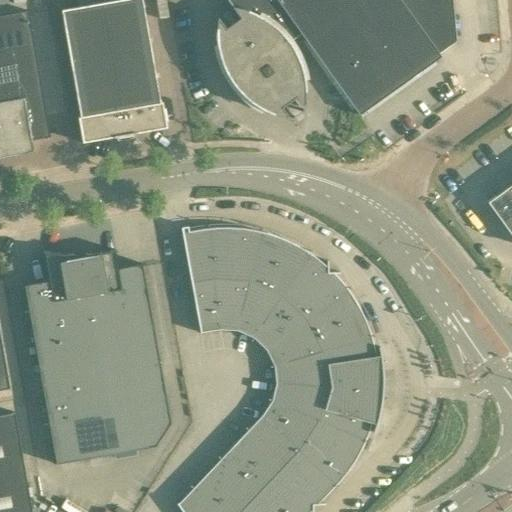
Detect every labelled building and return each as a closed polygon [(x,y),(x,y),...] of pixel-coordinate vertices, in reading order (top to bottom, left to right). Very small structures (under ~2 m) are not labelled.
[(82,143),(166,128),(162,102),(160,103),(141,0),(120,0),(61,10),(80,116),(78,117),(82,143)] [(286,117),(291,118),(303,110),(304,105),(304,100),(305,95),(305,90),(304,86),(304,81),(303,78),(303,73),(302,71),(301,66),(299,62),(297,57),(296,55),(294,51),(293,49),(289,42),(301,34),(347,99),(359,115),(441,57),(439,54),(456,41),(452,0),(227,0),(240,18),(225,29),(217,17),(216,21),(215,26),(215,31),(215,36),(216,41),(216,46),(217,50),(218,55),(220,60),(221,64),(223,69),(226,73),(228,77),(231,81),(234,85),(237,89),(240,93),(243,96),(247,99),(251,102),(255,105),(259,107),(263,110),(268,112),(272,114),(277,115),(281,116),(286,117)] [(31,140),(49,137),(27,11),(0,15),(0,157),(33,152),(31,140)] [(511,183),(487,202),(511,236),(511,183)] [(195,230),(188,232),(187,226),(181,227),(200,333),(202,333),(201,332),(219,329),(237,331),(253,338),(266,350),(273,366),(275,383),(271,401),(261,415),(178,503),(184,511),(309,511),(337,484),(343,477),(347,472),(351,466),(354,461),(358,455),(360,451),(363,445),(364,441),(366,437),(369,431),(374,433),(377,424),(378,418),(379,415),(379,412),(381,406),(381,403),(382,397),(382,391),(383,388),(383,385),(383,379),(383,373),(382,370),(382,364),(381,358),(380,352),(379,346),(374,347),(373,343),(371,338),(370,333),(368,328),(366,324),(364,319),(362,314),(360,310),(358,306),(355,301),(353,297),(350,293),(347,289),(344,285),(341,281),(337,277),(330,270),(327,267),(319,260),(315,257),(307,252),(303,249),(294,244),(285,240),(279,237),(269,234),(262,232),(256,231),(249,229),(242,228),(232,228),(225,227),(218,228),(212,228),(205,229),(195,230)] [(117,268),(114,250),(109,251),(99,253),(89,254),(79,255),(72,255),(64,254),(59,254),(49,253),(42,251),(42,252),(44,253),(48,280),(24,285),(56,464),(155,446),(170,423),(142,264),(117,268)] [(0,390),(9,389),(0,336),(0,390)] [(0,414),(0,511),(31,511),(14,412),(0,414)]
